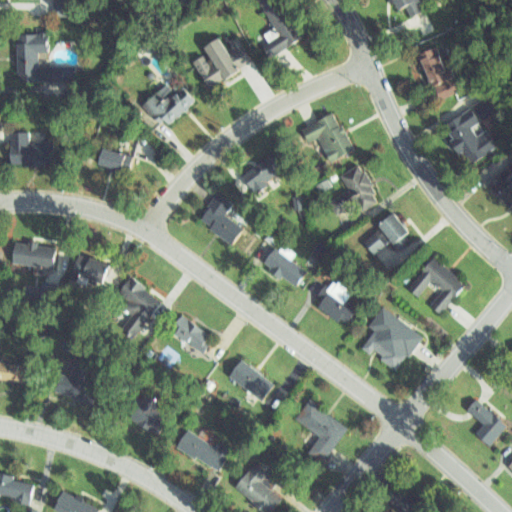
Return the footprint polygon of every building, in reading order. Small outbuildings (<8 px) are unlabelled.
[(72,16),(72,0),(53,0),(54,16),(72,16)] [(279,51),(310,29),(289,0),(260,0),(274,18),(261,27),(279,51)] [(400,0),(399,1),(398,0),(440,0),(419,11),(412,0),(400,0)] [(68,79),(16,81),(15,29),(42,29),(42,47),(33,47),(34,65),(67,64),(68,79)] [(188,59),(207,90),(251,63),(234,37),(229,40),(234,48),(226,53),(211,31),(198,39),(210,57),(204,60),(199,52),(188,59)] [(428,80),(412,44),(438,33),(459,82),(444,89),(438,75),(428,80)] [(164,127),(193,99),(179,85),(173,90),(160,76),(137,99),(164,127)] [(488,88),(441,119),(469,162),(502,140),(485,114),(499,105),(488,88)] [(323,132),(312,134),(306,124),(337,105),(360,143),(338,156),(323,132)] [(9,129),(11,163),(50,161),(48,137),(26,138),(25,128),(9,129)] [(294,164),(257,195),(238,171),(275,141),(294,164)] [(118,167),(92,157),(98,142),(135,156),(128,165),(119,162),(118,167)] [(511,151),(489,172),(511,198),(511,151)] [(385,193),(367,205),(343,167),(361,155),(385,193)] [(231,241),(196,217),(214,191),(231,203),(224,213),(242,225),(231,241)] [(377,250),(367,237),(388,222),(380,212),(397,199),(420,231),(400,245),(395,238),(377,250)] [(265,255),(281,234),(297,246),(293,253),(310,265),(299,280),(265,255)] [(51,264),(54,245),(11,239),(8,258),(51,264)] [(103,276),(108,259),(72,249),(67,266),(103,276)] [(434,275),(424,288),(415,280),(437,251),(469,276),(444,308),(434,300),(446,284),(434,275)] [(340,313),(317,297),(338,266),(362,283),(352,297),(363,304),(354,316),(343,309),(340,313)] [(123,274),(157,298),(130,337),(117,329),(128,313),(118,306),(124,298),(112,290),(123,274)] [(374,349),(365,343),(378,325),(374,322),(387,303),(424,329),(398,366),(383,356),(387,350),(378,344),(374,349)] [(194,350),(205,336),(176,313),(165,327),(194,350)] [(86,403),(48,391),(54,374),(66,378),(73,357),(88,362),(83,377),(94,380),(86,403)] [(257,394),(268,380),(239,357),(228,371),(257,394)] [(0,380),(19,384),(23,365),(0,360),(0,380)] [(124,415),(155,432),(165,412),(155,407),(160,397),(145,389),(140,400),(134,397),(124,415)] [(327,460),(313,450),(323,430),(297,411),(314,389),(355,421),(327,460)] [(511,421),(478,389),(469,399),(486,414),(478,423),(495,439),(511,421)] [(214,467),(172,442),(183,425),(214,444),(219,438),(231,449),(214,467)] [(252,460),(232,483),(265,511),(278,496),(263,483),(268,474),(252,460)] [(415,511),(432,495),(398,464),(381,482),(413,511),(415,511)] [(27,500),(0,495),(0,470),(9,472),(8,480),(30,484),(27,500)] [(90,511),(67,511),(48,503),(58,484),(96,502),(90,511)]
